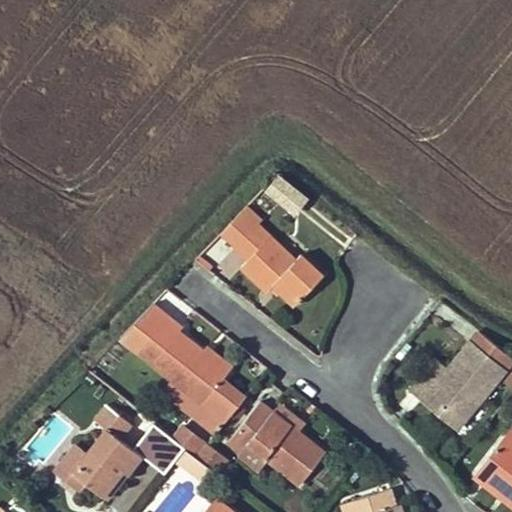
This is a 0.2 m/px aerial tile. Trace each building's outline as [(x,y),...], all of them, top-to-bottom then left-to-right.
[(274,175),(262,196),(298,216),(310,196),(274,175)] [(220,232),(235,246),(258,223),(262,219),(247,205),(236,215),(220,232)] [(267,291),(273,284),(295,303),(323,273),(301,253),(296,258),(258,223),(235,246),(248,259),(241,266),(267,291)] [(203,402),(230,369),(204,349),(180,329),(183,325),(168,313),(138,350),(203,402)] [(435,360),(412,388),(440,411),(445,405),(457,415),(470,399),(475,403),(511,357),(511,355),(479,330),(447,369),(435,360)] [(204,349),(230,369),(234,365),(207,344),(204,349)] [(266,457),(299,483),(324,451),(297,429),(274,409),(260,398),(227,440),(239,450),(247,441),(266,457)] [(457,415),(445,405),(440,411),(457,425),(475,403),(470,399),(457,415)] [(280,400),(274,409),(297,429),(304,420),(280,400)] [(102,494),(122,469),(126,472),(141,454),(119,437),(131,422),(107,404),(95,418),(107,427),(88,452),(76,443),(61,462),(83,480),(102,494)] [(504,498),(511,503),(511,437),(505,432),(473,473),(487,484),(491,480),(508,493),(504,498)] [(208,441),(198,454),(214,466),(224,454),(208,441)] [(266,457),(247,441),(239,450),(237,453),(257,469),(266,457)] [(186,446),(176,458),(187,466),(197,455),(186,446)] [(224,454),(214,466),(221,472),(231,459),(224,454)] [(213,467),(197,455),(187,466),(203,479),(213,467)] [(78,488),(83,480),(61,462),(55,470),(78,488)] [(126,472),(122,469),(102,494),(106,497),(126,472)] [(508,493),(491,480),(487,484),(504,498),(508,493)] [(399,511),(397,503),(392,487),(342,502),(345,511),(399,511)] [(236,511),(215,495),(200,511),(236,511)]
